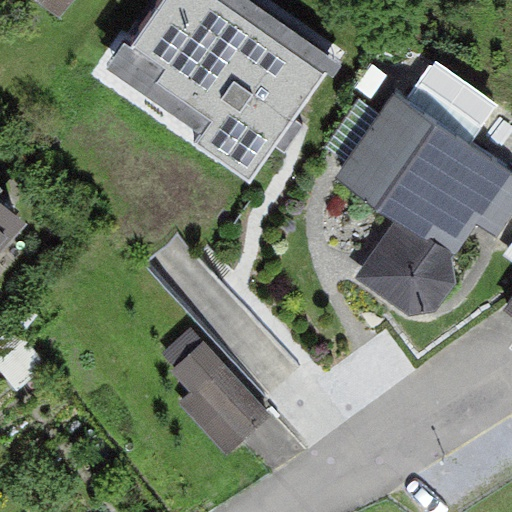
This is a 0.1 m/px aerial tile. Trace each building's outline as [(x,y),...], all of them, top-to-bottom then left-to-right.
[(52,0),(64,8),(70,0),(52,0)] [(167,60),(156,75),(210,113),(194,135),(251,174),(329,62),(240,0),(161,0),(135,38),(167,60)] [(511,218),(511,173),(390,89),(332,173),(399,219),(359,277),(414,316),(440,310),(462,282),(457,254),(487,212),(507,226),(511,218)] [(0,230),(18,211),(0,193),(0,230)] [(200,392),(187,403),(230,449),(268,414),(207,348),(181,371),(200,392)]
